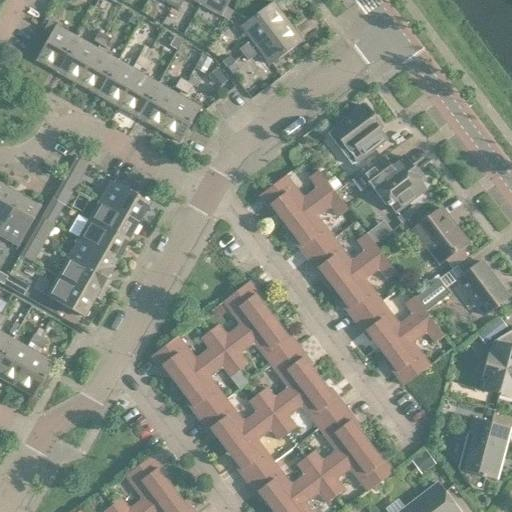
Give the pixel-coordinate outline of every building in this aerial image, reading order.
[(177,11),(182,1),(179,0),(175,0),(171,7),(177,11)] [(202,0),(199,5),(227,21),(232,12),(225,8),(229,0),(202,0)] [(160,10),(166,14),(170,7),(164,3),(160,10)] [(286,22),(272,3),(240,27),(254,46),(286,22)] [(127,22),(136,27),(140,20),(131,15),(127,22)] [(50,35),(35,61),(55,73),(75,38),(47,22),(42,31),(50,35)] [(301,41),(286,22),(254,46),(269,66),(301,41)] [(93,42),(98,45),(103,36),(98,33),(93,42)] [(110,40),(103,36),(98,45),(105,48),(110,40)] [(96,49),(75,38),(55,73),(76,84),(96,49)] [(173,38),(168,47),(176,51),(181,42),(173,38)] [(242,56),(250,49),(246,44),(237,50),(242,56)] [(116,61),(96,49),(76,84),(96,96),(116,61)] [(255,56),(250,49),(242,56),(246,62),(255,56)] [(139,68),(144,59),(138,56),(134,65),(139,68)] [(226,68),(233,63),(229,56),(221,62),(226,68)] [(151,62),(144,59),(139,68),(146,71),(151,62)] [(137,73),(116,61),(96,96),(117,107),(137,73)] [(232,76),(239,70),(234,63),(226,68),(232,76)] [(157,84),(137,73),(117,107),(137,119),(157,84)] [(180,91),(185,83),(179,79),(174,88),(180,91)] [(191,86),(185,83),(180,91),(186,94),(191,86)] [(157,84),(137,119),(158,131),(177,96),(157,84)] [(177,96),(158,131),(179,143),(199,108),(177,96)] [(380,128),(363,106),(331,130),(355,162),(384,141),(377,131),(380,128)] [(382,158),(350,183),(357,192),(370,182),(394,214),(414,198),(412,196),(423,188),(411,173),(412,173),(412,171),(402,157),(389,168),(382,158)] [(74,158),(62,181),(70,185),(83,163),(74,158)] [(284,177),(258,197),(273,216),(275,214),(285,226),(332,191),(326,183),(317,171),(308,178),(315,187),(314,191),(304,198),(301,198),(284,177)] [(333,178),(326,183),(332,191),(333,192),(340,187),(333,178)] [(51,200),(59,204),(70,185),(62,181),(51,200)] [(110,182),(99,202),(137,224),(149,205),(110,182)] [(0,231),(20,197),(1,186),(0,188),(0,231)] [(295,239),(292,241),(306,260),(333,240),(317,219),(317,215),(327,208),(331,208),(338,217),(347,210),(333,192),(332,191),(285,226),(295,239)] [(39,208),(20,197),(0,231),(0,237),(17,247),(39,208)] [(59,204),(51,200),(40,218),(48,223),(59,204)] [(137,224),(99,202),(88,221),(127,243),(137,224)] [(440,209),(408,233),(421,250),(425,247),(438,265),(444,260),(450,269),(466,257),(460,248),(466,243),(440,209)] [(38,242),(48,223),(40,218),(29,237),(38,242)] [(77,239),(116,261),(127,243),(88,221),(77,239)] [(401,223),(396,227),(400,232),(408,226),(404,221),(401,223)] [(349,261),(333,240),(306,260),(320,279),(323,277),(333,289),(380,254),(365,234),(356,241),(363,250),(362,254),(352,261),(349,261)] [(27,260),(38,242),(29,237),(19,256),(27,260)] [(77,239),(66,258),(105,280),(116,261),(77,239)] [(343,302),(340,304),(354,323),(380,303),(364,282),(365,279),(375,271),(379,271),(385,280),(395,273),(380,254),(333,289),(343,302)] [(109,282),(105,280),(66,258),(56,277),(95,299),(98,301),(109,282)] [(481,263),(456,281),(482,316),(507,297),(481,263)] [(29,287),(8,275),(2,285),(23,297),(29,287)] [(84,318),(95,299),(56,277),(45,296),(84,318)] [(438,282),(415,300),(426,314),(450,296),(438,282)] [(224,335),(217,326),(208,332),(223,352),(270,317),(260,304),(263,302),(248,283),(222,303),(238,324),(238,327),(227,335),(224,335)] [(380,303),(354,323),(368,342),(371,340),(381,352),(428,317),(426,314),(415,300),(413,297),(404,304),(411,313),(410,317),(400,325),(397,324),(380,303)] [(270,317),(223,352),(238,371),(247,365),(240,356),(240,352),(250,344),(254,345),(270,366),(297,346),(283,326),(279,329),(270,317)] [(442,336),(428,317),(381,352),(391,365),(388,367),(402,386),(429,366),(414,347),(415,344),(425,336),(428,337),(433,343),(442,336)] [(499,321),(488,329),(493,336),(504,328),(499,321)] [(28,344),(34,348),(40,338),(39,338),(42,333),(36,330),(34,335),(33,334),(28,344)] [(511,399),(511,398),(511,330),(491,342),(489,352),(481,381),(485,382),(483,391),(511,399)] [(177,387),(223,352),(208,332),(200,339),(206,346),(206,351),(196,359),(193,359),(176,337),(150,357),(165,376),(168,374),(177,387)] [(0,359),(11,340),(0,333),(0,359)] [(46,342),(40,338),(34,348),(41,351),(46,342)] [(0,359),(0,379),(12,386),(32,352),(11,340),(0,359)] [(265,389),(256,395),(271,415),(275,412),(317,380),(308,367),(310,365),(297,346),(270,366),(286,387),(286,391),(275,399),(272,398),(265,389)] [(53,364),(32,352),(12,386),(33,398),(53,364)] [(219,368),(223,369),(230,378),(238,371),(223,352),(177,387),(187,400),(184,402),(198,421),(225,401),(209,379),(209,376),(219,368)] [(317,380),(275,412),(271,415),(286,434),(295,428),(288,419),(288,416),(298,408),(302,408),(318,429),(344,409),(330,390),(327,392),(317,380)] [(215,437),(225,450),(271,415),(256,395),(248,402),(255,411),(255,414),(244,422),(241,422),(225,401),(198,421),(213,439),(215,437)] [(319,478),(365,443),(356,430),(358,428),(344,409),(318,429),(334,450),(333,454),(323,461),(320,461),(313,452),(304,458),(319,478)] [(278,441),(286,434),(271,415),(225,450),(235,463),(232,465),(246,484),(273,464),(257,443),(257,439),(267,431),(271,432),(278,441)] [(471,419),(457,471),(470,489),(481,492),(484,478),(495,481),(509,429),(471,419)] [(365,443),(319,478),(334,497),(342,491),(336,482),(336,479),(346,471),(350,471),(366,493),(392,472),(378,453),(375,456),(365,443)] [(424,451),(413,460),(420,470),(431,462),(424,451)] [(119,499),(110,506),(114,511),(144,511),(172,491),(162,478),(165,476),(150,457),(124,477),(140,498),(140,502),(130,510),(126,509),(119,499)] [(303,474),(302,477),(292,485),(289,485),(273,464),(246,484),(260,502),(263,500),(272,511),(274,511),(319,478),(304,458),(296,465),(303,474)] [(334,497),(319,478),(274,511),(309,511),(304,506),(305,502),(315,495),(318,495),(325,504),(334,497)] [(457,511),(436,484),(399,511),(457,511)] [(144,511),(192,511),(184,501),(181,504),(172,491),(144,511)]
